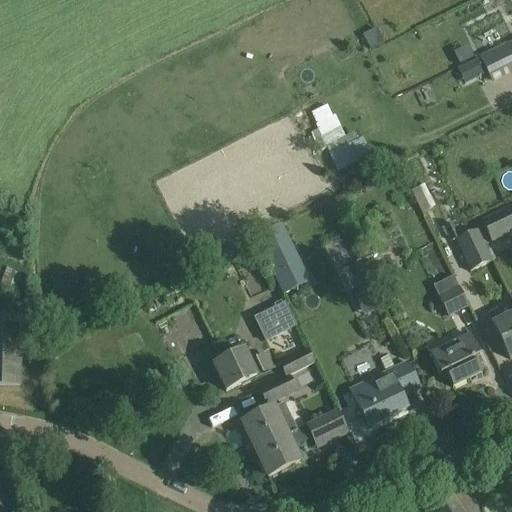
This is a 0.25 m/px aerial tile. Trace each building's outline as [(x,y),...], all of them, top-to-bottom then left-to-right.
[(511,44),(480,61),(491,82),(511,71),(511,44)] [(341,49),(327,55),(332,67),(346,61),(341,49)] [(465,67),(472,81),(485,74),(478,60),(465,67)] [(371,157),(363,139),(327,156),(336,174),(371,157)] [(420,209),(432,202),(423,184),(410,190),(420,209)] [(511,233),(511,210),(510,207),(479,222),(491,244),(511,233)] [(443,228),(451,244),(460,240),(452,224),(443,228)] [(281,228),(256,240),(283,296),(308,284),(281,228)] [(470,273),(491,263),(476,232),(455,243),(470,273)] [(468,310),(458,291),(438,301),(447,320),(468,310)] [(296,328),(285,306),(255,321),(266,343),(296,328)] [(511,359),(511,316),(500,323),(495,313),(487,317),(509,361),(511,359)] [(0,315),(0,386),(20,387),(21,316),(0,315)] [(474,362),(480,359),(470,338),(430,357),(440,379),(445,376),(452,391),(481,377),(474,362)] [(266,359),(249,366),(243,353),(213,368),(225,394),(272,372),(266,359)] [(285,380),(313,367),(306,353),(278,367),(285,380)] [(383,361),(389,374),(350,392),(369,432),(408,413),(401,400),(420,391),(407,365),(396,370),(390,358),(383,361)] [(289,380),(286,382),(260,394),(266,408),(295,394),(289,380)] [(291,419),(280,424),(273,411),(241,426),(254,453),(305,429),(304,427),(302,424),(294,427),(291,419)] [(336,414),(306,428),(312,440),(315,446),(344,432),(336,414)] [(292,449),(312,440),(306,428),(305,429),(254,453),(267,479),(299,464),(292,449)] [(0,477),(0,511),(12,511),(10,477),(0,477)] [(464,511),(452,494),(425,511),(464,511)]
